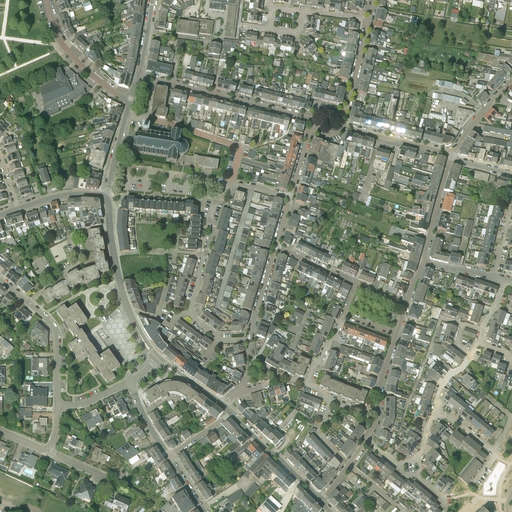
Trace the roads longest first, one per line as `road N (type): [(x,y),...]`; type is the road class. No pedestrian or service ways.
road 1 (residential): [(248,341),(219,341),(191,311),(213,206),(227,183)]
road 2 (residential): [(315,119),(137,75)]
road 3 (tertiary): [(156,358),(126,305),(106,198)]
road 4 (residential): [(57,405),(55,329),(0,279)]
road 5 (tertiary): [(319,501),(230,414)]
